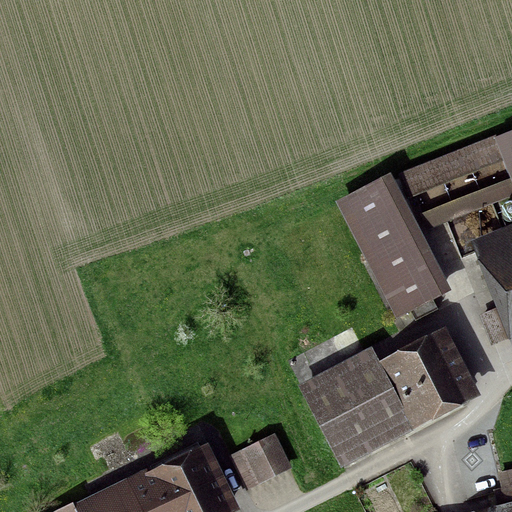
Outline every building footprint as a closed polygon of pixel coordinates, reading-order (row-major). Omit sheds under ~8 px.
[(399,177),(406,194),(502,156),(495,139),(399,177)] [(398,313),(409,308),(430,296),(439,292),(383,183),(342,204),(398,313)] [(511,326),(511,327),(511,250),(486,260),(504,307),(483,315),(491,334),(511,326)] [(437,309),(430,296),(409,308),(415,320),(437,309)] [(344,454),(465,392),(445,353),(427,362),(424,357),(381,380),(376,371),(311,402),(343,467),(349,464),(344,454)] [(511,450),(508,433),(451,446),(462,490),(511,478),(511,450)] [(287,466),(274,439),(247,452),(260,479),(287,466)] [(77,502),(82,511),(215,511),(228,506),(197,443),(150,466),(156,478),(95,508),(89,496),(77,502)] [(82,511),(77,502),(57,511),(82,511)] [(511,511),(511,503),(498,507),(499,511),(511,511)]
